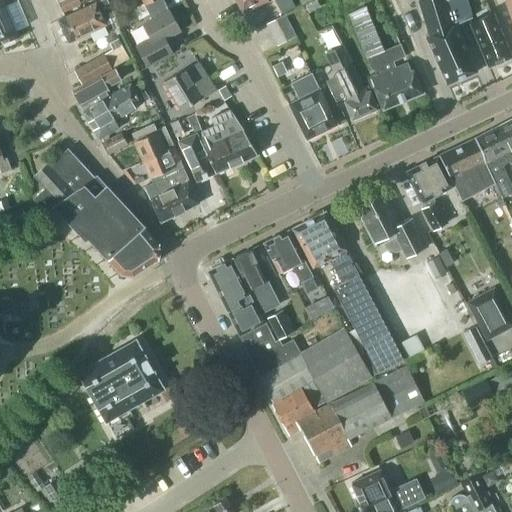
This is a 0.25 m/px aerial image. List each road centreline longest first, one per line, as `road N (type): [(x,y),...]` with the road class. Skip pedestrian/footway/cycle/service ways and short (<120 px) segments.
road 1 (residential): [(35,80),(182,256)]
road 2 (residential): [(319,187),(251,55),(211,29),(196,0)]
road 3 (residential): [(511,98),(319,187)]
road 4 (residential): [(267,440),(182,256)]
road 5 (residential): [(319,187),(182,256)]
road 6 (residential): [(159,511),(267,440)]
